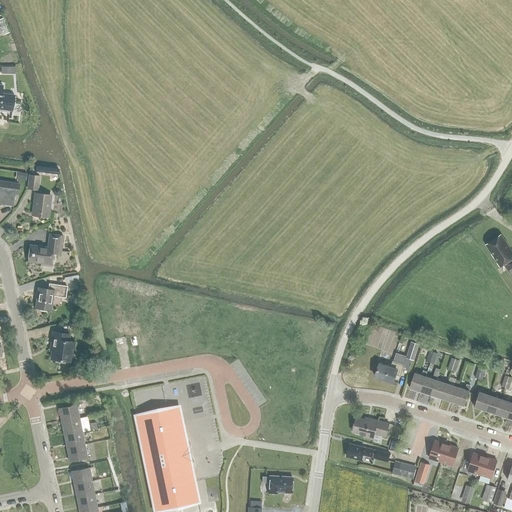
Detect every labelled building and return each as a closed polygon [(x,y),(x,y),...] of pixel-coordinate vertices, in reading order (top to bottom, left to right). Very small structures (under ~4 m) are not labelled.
[(0,109),(1,110),(0,112),(8,113),(9,111),(12,111),(14,95),(1,93),(2,86),(0,85),(0,109)] [(26,175),(27,173),(18,172),(17,173),(17,179),(26,180),(26,175)] [(28,174),(27,188),(38,189),(40,175),(28,174)] [(0,206),(1,206),(1,204),(12,206),(14,194),(17,194),(18,185),(0,181),(0,206)] [(48,215),(50,196),(35,194),(32,213),(48,215)] [(60,255),(61,252),(63,236),(49,234),(47,247),(29,245),(27,262),(42,264),(41,266),(51,267),(52,254),(60,255)] [(511,253),(510,250),(511,249),(506,242),(505,243),(500,236),(492,241),(491,241),(487,244),(486,245),(491,253),(491,254),(500,268),(504,265),(511,277),(511,253)] [(77,274),(65,276),(66,282),(78,280),(77,274)] [(65,298),(66,287),(48,284),(48,290),(38,288),(35,308),(51,310),(53,296),(65,298)] [(78,322),(81,332),(89,331),(87,320),(78,322)] [(50,345),(52,346),(50,359),(69,362),(72,349),(74,349),(75,342),(68,341),(69,334),(53,332),(50,345)] [(420,341),(412,338),(405,358),(414,361),(419,345),(419,344),(420,341)] [(401,372),(403,365),(402,365),(404,359),(394,356),(393,362),(392,362),(390,367),(379,364),(375,377),(393,382),(396,370),(401,372)] [(426,372),(423,371),(421,375),(414,373),(408,389),(420,392),(425,376),(426,372)] [(420,392),(430,396),(436,380),(438,375),(433,373),(431,379),(425,376),(420,392)] [(441,400),(447,384),(436,380),(430,396),(441,400)] [(454,386),(447,384),(441,400),(452,403),(458,387),(459,382),(456,381),(454,386)] [(464,390),(458,387),(452,403),(463,407),(469,391),(468,391),(470,386),(466,385),(464,390)] [(474,408),(485,411),(490,396),(479,392),(474,408)] [(95,399),(88,400),(88,405),(96,404),(96,406),(103,404),(101,396),(95,397),(95,399)] [(485,411),(495,415),(500,399),(490,396),(485,411)] [(506,418),(511,403),(500,399),(495,415),(506,418)] [(76,405),(58,409),(61,422),(79,419),(77,409),(82,408),(81,404),(76,405)] [(185,449),(184,444),(186,443),(178,406),(134,415),(143,458),(145,458),(147,468),(145,469),(154,511),(198,503),(187,448),(185,449)] [(352,433),(364,436),(364,438),(373,440),(374,435),(385,438),(389,424),(365,417),(365,419),(356,417),(352,433)] [(61,422),(64,435),(81,432),(79,419),(61,422)] [(64,435),(66,449),(84,445),(81,432),(64,435)] [(392,441),(391,448),(398,449),(399,442),(392,441)] [(428,458),(440,462),(446,445),(434,441),(428,458)] [(346,457),(361,461),(362,455),(371,457),(371,458),(387,462),(389,454),(373,450),(349,444),(346,457)] [(87,458),(84,445),(66,449),(69,462),(87,458)] [(458,448),(446,445),(440,462),(452,466),(458,448)] [(467,471),(479,475),(484,457),(473,453),(467,471)] [(484,457),(479,475),(490,479),(496,461),(484,457)] [(430,465),(420,462),(414,481),(423,484),(430,465)] [(397,476),(412,479),(415,468),(400,465),(397,476)] [(92,482),(89,468),(71,472),(74,485),(92,482)] [(269,483),(268,494),(277,494),(277,493),(291,493),(292,478),(269,476),(269,477),(262,477),(262,483),(269,483)] [(74,485),(76,499),(94,495),(92,482),(74,485)] [(496,488),(486,485),(481,500),(491,503),(496,488)] [(468,486),(464,500),(470,501),(474,488),(468,486)] [(504,491),(497,489),(493,503),(500,506),(504,491)] [(76,499),(79,511),(97,508),(94,495),(76,499)]
